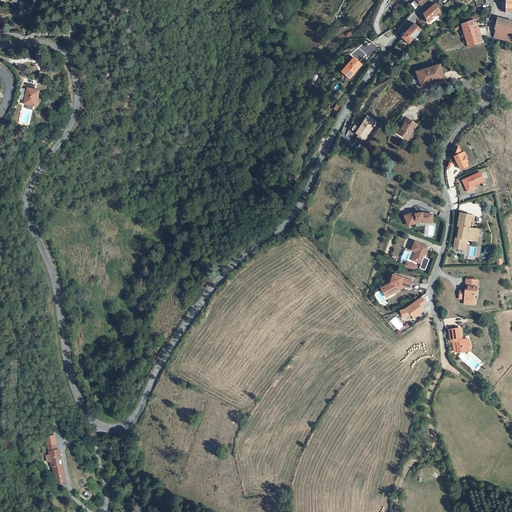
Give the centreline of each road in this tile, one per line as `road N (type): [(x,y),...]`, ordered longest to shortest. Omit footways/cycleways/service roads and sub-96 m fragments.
road 1 (tertiary): [(435,0),(355,93),(288,220),(222,274),(168,350),(137,414),(114,429),(99,426),(76,393),(54,280),(26,215),(31,184),(75,112),(71,66),(52,45),(0,44)]
road 2 (unclassified): [(495,12),(488,95),(442,166),(448,215),(432,304),(440,332)]
road 3 (track): [(397,511),(409,467),(434,444),(429,399),(444,367),(440,332)]
